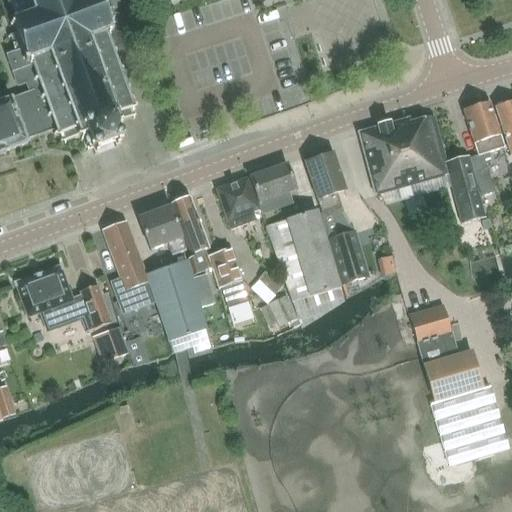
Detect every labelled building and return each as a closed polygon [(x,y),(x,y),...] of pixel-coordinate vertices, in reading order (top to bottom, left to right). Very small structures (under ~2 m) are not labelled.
[(27,83),(30,93),(40,90),(55,129),(57,136),(60,135),(62,140),(63,140),(64,143),(76,139),(76,140),(80,139),(81,142),(83,141),(87,152),(93,149),(95,155),(118,147),(117,142),(112,127),(123,123),(122,122),(134,117),(132,114),(134,114),(133,109),(134,109),(107,34),(110,33),(106,22),(113,20),(107,2),(101,4),(99,0),(0,0),(10,27),(11,27),(12,28),(15,26),(18,33),(11,36),(16,52),(7,55),(18,86),(27,83)] [(40,90),(30,93),(0,103),(0,154),(26,145),(24,139),(55,129),(40,90)] [(488,153),(503,149),(488,103),(463,111),(477,156),(469,158),(481,197),(494,192),(485,160),(490,159),(488,153)] [(511,103),(495,109),(510,156),(511,155),(511,103)] [(386,125),(383,126),(379,127),(377,127),(377,128),(360,133),(358,134),(358,136),(359,136),(375,196),(444,177),(439,159),(444,158),(433,117),(409,124),(409,121),(408,119),(406,120),(407,120),(389,125),(388,124),(386,125)] [(333,154),(304,164),(322,215),(341,209),(336,195),(345,192),(333,154)] [(484,219),(468,157),(445,163),(461,225),(484,219)] [(286,165),(249,178),(262,215),(291,205),(288,194),(295,191),(286,165)] [(247,179),(215,190),(230,231),(255,222),(252,213),(259,211),(247,179)] [(189,199),(171,205),(190,256),(185,258),(191,274),(206,268),(200,252),(208,249),(189,199)] [(169,208),(138,219),(149,251),(167,245),(171,257),(185,251),(169,208)] [(358,215),(367,239),(379,235),(369,211),(358,215)] [(292,303),(340,289),(316,212),(265,227),(292,303)] [(144,277),(124,223),(102,231),(120,280),(111,283),(123,314),(154,302),(146,276),(144,277)] [(341,285),(367,276),(353,230),(326,239),(341,285)] [(227,307),(246,302),(240,282),(241,282),(230,250),(208,257),(219,289),(221,288),(227,307)] [(185,351),(209,345),(186,262),(146,276),(154,302),(168,341),(172,354),(175,353),(185,351)] [(60,268),(14,284),(26,318),(40,314),(46,331),(65,325),(61,316),(83,309),(91,331),(110,324),(97,287),(79,293),(81,296),(72,300),(60,268)] [(275,295),(284,284),(267,269),(258,280),(275,295)] [(267,305),(278,328),(296,319),(286,297),(267,305)] [(416,343),(450,333),(443,307),(408,317),(416,343)] [(450,333),(416,343),(415,343),(433,404),(483,390),(472,351),(457,355),(450,333)] [(121,335),(107,339),(115,362),(128,358),(121,335)] [(6,387),(0,389),(0,404),(10,402),(6,387)] [(456,469),(505,454),(492,405),(437,421),(450,471),(456,469)]
